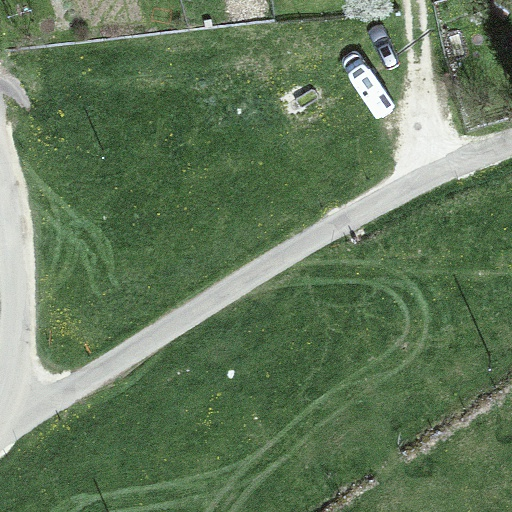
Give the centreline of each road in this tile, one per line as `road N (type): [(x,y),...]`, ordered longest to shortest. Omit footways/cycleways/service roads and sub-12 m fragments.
road 1 (residential): [(511,152),(414,187),(0,432)]
road 2 (unclassified): [(0,166),(15,298),(11,384),(0,420)]
road 3 (track): [(290,260),(511,268)]
